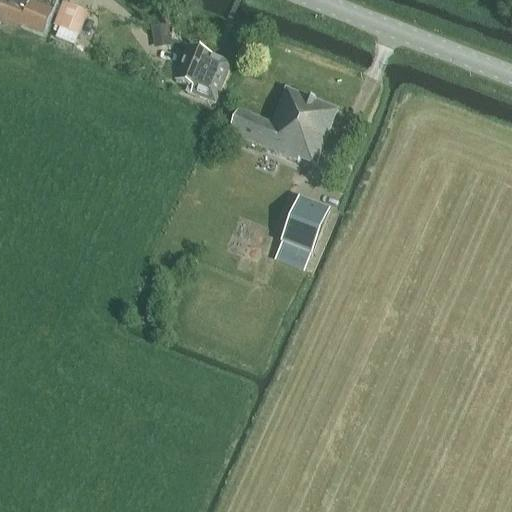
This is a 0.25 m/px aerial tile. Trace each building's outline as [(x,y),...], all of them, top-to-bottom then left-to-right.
[(59,0),(0,0),(0,22),(45,39),(59,0)] [(88,14),(69,6),(60,28),(79,36),(88,14)] [(166,27),(149,30),(152,51),(169,49),(166,27)] [(232,66),(212,58),(190,49),(176,85),(197,92),(195,99),(216,106),(232,66)] [(338,114),(287,93),(272,128),(239,114),(230,137),(299,165),(300,163),(315,169),(338,114)] [(330,214),(299,201),(281,245),(312,257),(330,214)] [(232,246),(248,247),(249,224),(233,223),(232,246)]
